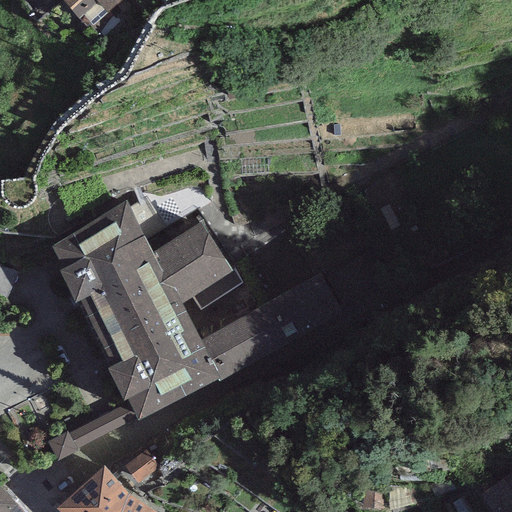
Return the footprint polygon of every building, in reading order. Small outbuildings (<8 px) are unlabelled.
[(62,0),(86,26),(89,23),(92,26),(121,0),(62,0)] [(33,180),(0,184),(0,194),(0,198),(2,204),(6,209),(12,212),(20,213),(27,212),(33,208),(36,205),(38,200),(38,195),(37,188),(35,182),(33,180)] [(166,245),(139,196),(53,243),(81,293),(135,393),(56,436),(69,461),(226,375),(204,336),(202,333),(184,300),(243,268),(216,217),(166,245)] [(300,278),(202,333),(226,374),(323,319),(300,278)] [(159,466),(144,449),(125,466),(139,483),(159,466)] [(157,511),(128,494),(104,466),(56,508),(59,511),(157,511)] [(511,511),(511,471),(481,495),(493,511),(511,511)] [(0,511),(13,511),(18,508),(0,486),(0,511)]
